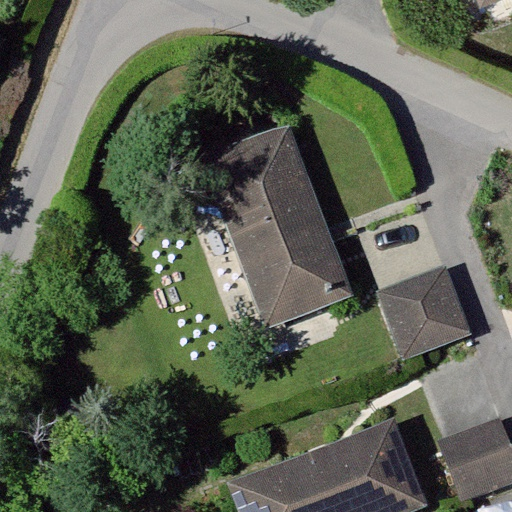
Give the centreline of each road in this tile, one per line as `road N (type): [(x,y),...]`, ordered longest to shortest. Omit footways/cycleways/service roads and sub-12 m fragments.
road 1 (residential): [(127,0),(108,14),(69,89),(0,276)]
road 2 (residential): [(511,123),(233,0)]
